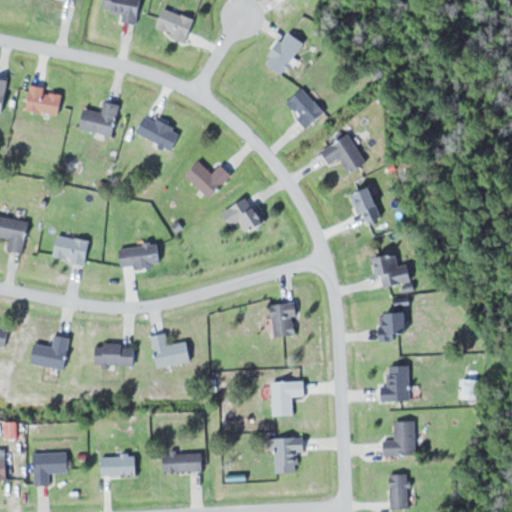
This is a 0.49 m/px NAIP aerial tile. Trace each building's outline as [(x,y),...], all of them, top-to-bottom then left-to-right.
[(124,12),(123,19),(139,22),(142,0),(106,0),(105,9),(124,12)] [(157,27),(187,41),(196,20),(167,6),(157,27)] [(268,63),(285,73),(306,41),(288,30),(268,63)] [(0,110),(4,111),(10,78),(0,76),(0,110)] [(65,92),(33,85),(28,108),(59,115),(65,92)] [(287,103),(310,126),(327,110),(304,87),(287,103)] [(115,135),(121,103),(106,100),(104,111),(84,107),(80,128),(115,135)] [(175,149),(183,130),(147,114),(138,133),(175,149)] [(323,150),(332,164),(342,158),(351,173),(369,162),(351,133),(323,150)] [(214,172),(202,160),(187,174),(211,197),(234,174),(223,163),(214,172)] [(224,212),(233,227),(242,221),(249,233),(267,221),(251,195),(224,212)] [(26,252),(31,220),(0,215),(0,235),(12,237),(10,250),(26,252)] [(88,263),(91,239),(58,235),(55,259),(88,263)] [(122,264),(160,268),(162,247),(123,244),(122,264)] [(414,280),(411,263),(400,265),(398,252),(379,257),(386,287),(414,280)] [(275,335),(298,334),(296,302),(273,303),(275,335)] [(409,331),(409,312),(383,312),(383,341),(397,341),(397,331),(409,331)] [(0,344),(7,346),(10,324),(0,322),(0,344)] [(193,361),(189,341),(170,344),(168,332),(154,335),(159,367),(193,361)] [(33,364),(67,369),(72,337),(57,335),(56,346),(37,343),(33,364)] [(98,364),(137,364),(137,343),(98,343),(98,364)] [(384,400),(412,400),(412,364),(391,364),(391,385),(384,385),(384,400)] [(307,380),(274,381),(274,415),(295,414),(294,395),(307,395),(307,380)] [(386,440),(386,454),(418,454),(418,420),(397,420),(397,440),(386,440)] [(276,472),(298,472),(298,453),(306,453),(306,437),(276,437),(276,472)] [(70,472),(70,451),(37,451),(37,485),(52,485),(52,472),(70,472)] [(165,452),(165,470),(205,470),(205,452),(165,452)] [(138,455),(103,455),(103,475),(138,475),(138,455)] [(9,458),(0,458),(0,481),(8,481),(9,458)] [(411,473),(392,473),(392,508),(411,508),(411,473)]
